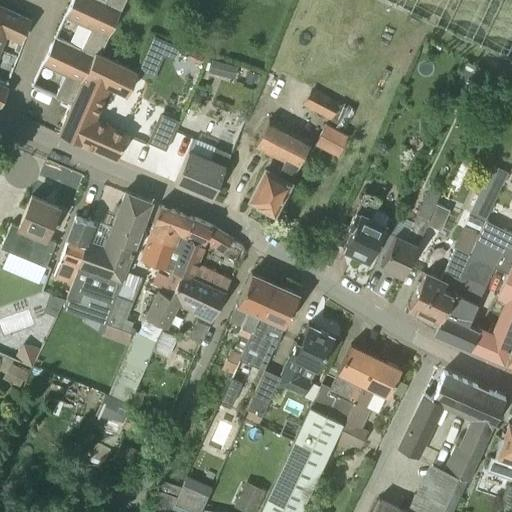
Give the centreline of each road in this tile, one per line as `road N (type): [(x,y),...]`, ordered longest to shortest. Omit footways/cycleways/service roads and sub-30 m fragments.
road 1 (residential): [(428,344),(214,213),(0,114)]
road 2 (residential): [(349,511),(428,344)]
